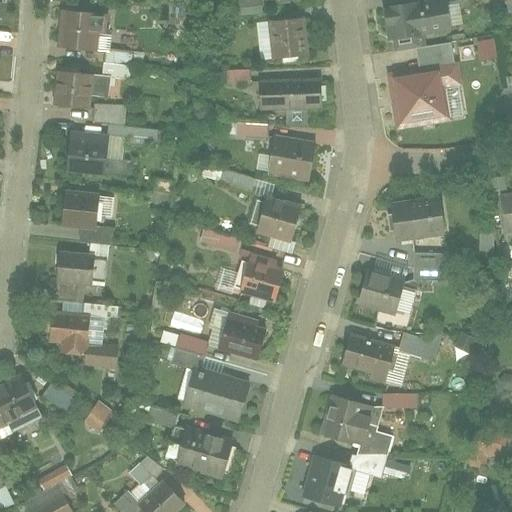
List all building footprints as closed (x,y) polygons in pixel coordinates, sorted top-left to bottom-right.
[(447,0),(382,11),(386,39),(452,29),(447,0)] [(84,12),(58,11),(56,47),(82,48),(84,12)] [(275,59),(306,55),(301,18),(271,22),(275,59)] [(477,42),(481,60),(497,57),(493,39),(477,42)] [(456,65),(387,77),(396,131),(445,122),(440,93),(460,89),(456,65)] [(56,72),(53,104),(73,106),(76,74),(56,72)] [(257,107),(322,103),(321,82),(256,86),(257,107)] [(124,127),(125,105),(93,103),(92,122),(108,123),(107,138),(156,141),(157,129),(124,127)] [(64,137),(63,172),(102,173),(103,138),(64,137)] [(271,172),(311,178),(315,147),(276,141),(271,172)] [(252,189),(255,177),(222,171),(220,183),(252,189)] [(507,233),(511,232),(511,194),(501,197),(507,233)] [(96,227),(97,200),(63,198),(61,225),(96,227)] [(254,230),(289,240),(298,211),(264,200),(254,230)] [(441,200),(393,207),(398,241),(446,234),(441,200)] [(202,229),(199,243),(237,252),(240,239),(202,229)] [(269,239),(267,247),(287,250),(289,243),(269,239)] [(87,283),(89,256),(56,253),(54,281),(87,283)] [(411,285),(448,286),(448,253),(411,253),(411,285)] [(240,291),(277,299),(284,269),(246,261),(240,291)] [(232,291),(237,276),(223,271),(218,285),(232,291)] [(358,300),(393,311),(401,285),(367,273),(358,300)] [(87,318),(48,315),(46,338),(62,339),(61,354),(85,356),(87,318)] [(219,349),(256,358),(264,327),(227,318),(219,349)] [(163,330),(159,345),(202,356),(206,341),(163,330)] [(402,331),(398,353),(436,360),(440,338),(402,331)] [(393,345),(353,337),(347,369),(386,377),(393,345)] [(186,406),(236,418),(245,384),(194,371),(186,406)] [(19,378),(0,386),(0,412),(4,421),(33,409),(19,378)] [(42,396),(64,410),(72,396),(50,382),(42,396)] [(381,394),(381,408),(416,407),(416,392),(381,394)] [(367,406),(329,397),(320,435),(359,444),(367,406)] [(97,431),(113,413),(98,401),(83,419),(97,431)] [(149,418),(174,422),(176,412),(151,409),(149,418)] [(467,464),(486,467),(488,454),(509,457),(511,436),(511,433),(473,428),(467,464)] [(182,435),(175,464),(223,476),(230,447),(182,435)] [(314,459),(302,498),(329,507),(342,468),(314,459)] [(64,465),(37,479),(43,490),(70,477),(64,465)] [(0,507),(10,504),(0,476),(0,507)] [(163,511),(176,501),(162,484),(137,506),(142,511),(163,511)] [(70,511),(59,491),(28,507),(30,511),(70,511)]
